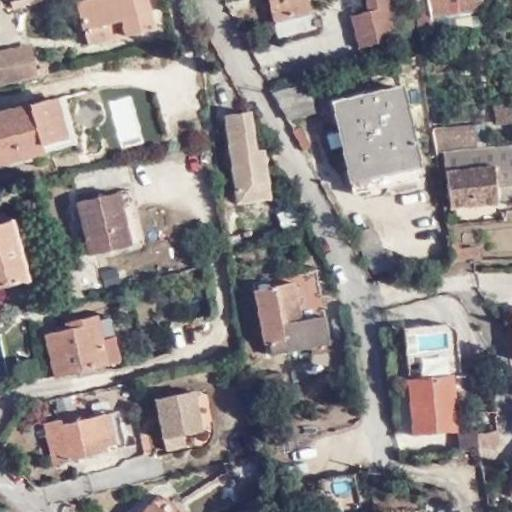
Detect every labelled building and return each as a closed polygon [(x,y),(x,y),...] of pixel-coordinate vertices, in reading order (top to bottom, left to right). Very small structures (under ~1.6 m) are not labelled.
[(121,20),(125,37),(154,31),(147,0),(79,0),(78,0),(85,27),(121,20)] [(268,0),(273,20),(310,11),(306,0),(268,0)] [(346,13),(355,45),(392,36),(382,0),(361,0),(363,8),(346,13)] [(422,0),(424,8),(481,2),(480,0),(422,0)] [(313,25),(310,11),(273,20),(277,38),(313,29),(313,25)] [(312,11),(310,11),(313,25),(318,24),(316,17),(314,17),(312,11)] [(88,45),(125,37),(121,20),(85,27),(88,45)] [(30,43),(12,47),(14,56),(32,52),(30,43)] [(0,84),(37,75),(32,52),(14,56),(12,47),(0,49),(0,84)] [(308,80),(271,89),(285,115),(314,109),(308,80)] [(358,88),(329,94),(352,190),(418,176),(398,85),(360,94),(358,88)] [(0,101),(0,153),(39,146),(37,139),(57,134),(46,92),(0,101)] [(511,100),(493,103),(496,124),(511,122),(511,100)] [(226,118),(227,128),(253,124),(251,115),(226,118)] [(456,148),(479,146),(488,145),(486,123),(476,123),(432,128),(436,151),(445,150),(456,148)] [(258,152),(257,152),(253,124),(227,128),(237,194),(270,190),(266,162),(258,162),(258,152)] [(309,143),(298,124),(292,127),(303,147),(309,143)] [(511,143),(479,146),(456,148),(445,150),(450,207),(497,203),(496,184),(511,183),(511,143)] [(264,152),(257,152),(258,152),(258,162),(266,162),(264,152)] [(145,241),(132,187),(118,190),(131,244),(145,241)] [(131,244),(118,190),(78,200),(90,254),(131,244)] [(272,200),(270,190),(237,194),(238,205),(272,200)] [(296,207),(276,214),(282,230),(302,223),(296,207)] [(0,286),(29,279),(12,221),(0,224),(0,286)] [(351,227),(371,267),(391,263),(370,222),(351,227)] [(228,241),(230,258),(243,253),(240,239),(228,241)] [(478,246),(450,246),(451,256),(452,259),(480,258),(478,246)] [(69,258),(56,262),(64,291),(77,286),(69,258)] [(265,349),(268,349),(270,361),(306,356),(327,354),(330,353),(326,323),(306,325),(301,290),(257,296),(265,349)] [(110,317),(97,320),(107,368),(120,365),(110,317)] [(107,368),(97,320),(69,325),(70,331),(47,336),(56,378),(107,368)] [(412,374),(460,370),(457,326),(409,330),(412,374)] [(288,369),(260,377),(266,396),(294,389),(288,369)] [(487,383),(469,383),(474,418),(491,417),(487,383)] [(410,392),(416,447),(459,441),(452,386),(410,392)] [(200,429),(192,389),(153,397),(164,449),(185,445),(182,433),(200,429)] [(43,421),(53,462),(116,448),(108,412),(62,422),(61,417),(43,421)] [(474,439),(459,441),(462,465),(480,463),(482,462),(480,447),(479,439),(477,439),(478,449),(476,449),(474,439)] [(480,447),(482,462),(502,459),(500,444),(480,447)] [(360,511),(356,481),(318,487),(322,511),(360,511)] [(181,511),(167,497),(163,501),(158,496),(154,501),(164,511),(181,511)] [(164,511),(154,501),(142,511),(164,511)]
